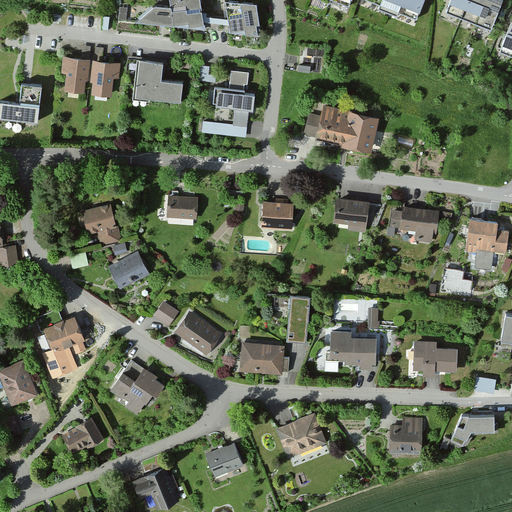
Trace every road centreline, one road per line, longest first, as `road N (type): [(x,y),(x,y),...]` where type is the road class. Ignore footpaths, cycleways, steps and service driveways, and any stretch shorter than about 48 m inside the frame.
road 1 (residential): [(28,154),(30,227),(63,281),(232,397)]
road 2 (residential): [(232,397),(19,503),(3,456)]
road 3 (residential): [(511,402),(232,397)]
road 4 (residential): [(511,196),(266,166)]
road 5 (residential): [(276,59),(36,28)]
road 6 (residential): [(266,166),(28,154)]
